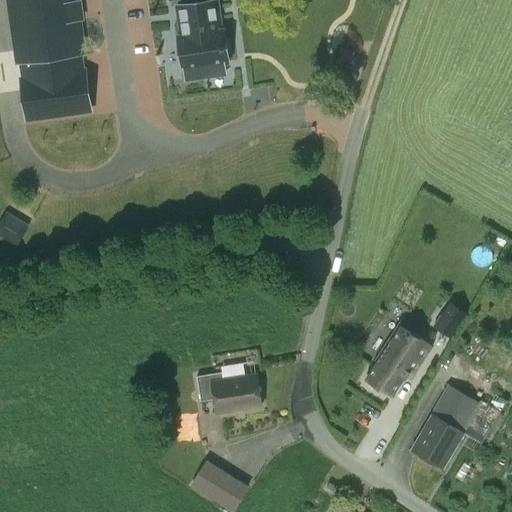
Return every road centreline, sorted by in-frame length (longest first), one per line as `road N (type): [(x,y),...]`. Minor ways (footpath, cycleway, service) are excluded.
road 1 (unclassified): [(321,252),(249,244),(0,303)]
road 2 (unclassified): [(421,511),(308,434),(297,377),(321,252)]
road 3 (unclassified): [(321,252),(365,104)]
